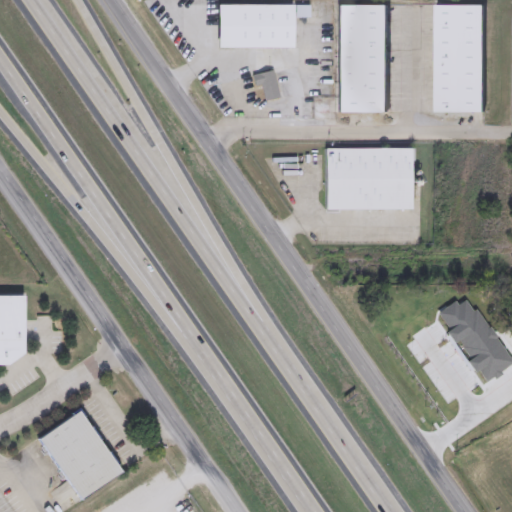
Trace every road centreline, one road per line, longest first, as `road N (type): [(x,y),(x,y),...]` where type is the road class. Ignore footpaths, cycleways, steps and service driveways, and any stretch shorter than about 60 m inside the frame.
road 1 (secondary): [(462,511),(206,147)]
road 2 (motorway): [(275,351),(34,0)]
road 3 (secondary): [(0,166),(239,511)]
road 4 (motorway): [(275,351),(265,317),(79,0)]
road 5 (motorway): [(140,264),(313,511)]
road 6 (motorway): [(0,56),(140,264)]
road 7 (motorway): [(0,108),(113,245),(140,264)]
road 8 (residential): [(125,347),(0,423)]
road 9 (secondary): [(178,108),(100,0)]
road 10 (motorway): [(346,448),(275,351)]
